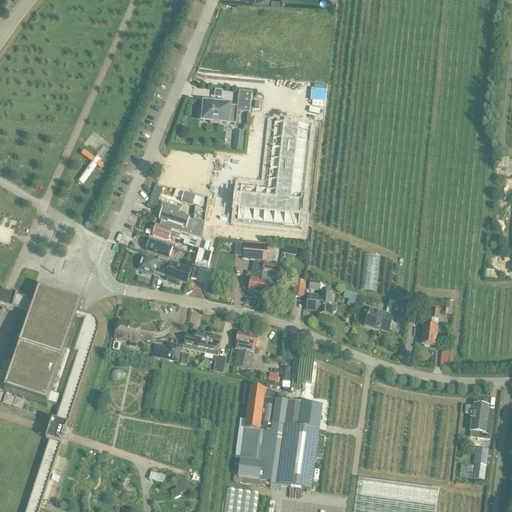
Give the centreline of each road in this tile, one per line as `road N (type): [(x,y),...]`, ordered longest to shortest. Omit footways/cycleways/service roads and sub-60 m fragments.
road 1 (unclassified): [(95,287),(261,319),(403,371),(511,381)]
road 2 (unclassified): [(95,287),(213,0)]
